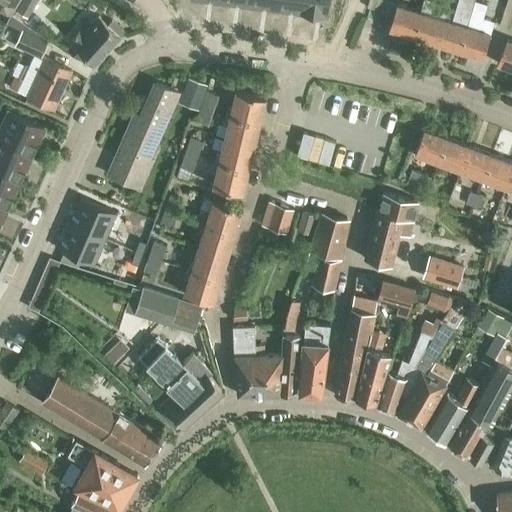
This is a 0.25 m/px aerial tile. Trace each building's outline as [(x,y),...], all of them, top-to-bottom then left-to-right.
[(0,0),(0,6),(11,13),(18,0),(0,0)] [(20,0),(15,9),(27,16),(36,0),(20,0)] [(272,0),(272,8),(299,11),(300,0),(272,0)] [(300,0),(299,11),(327,15),(328,0),(300,0)] [(459,49),(473,0),(457,0),(451,19),(443,17),(435,42),(459,49)] [(473,0),(459,49),(482,56),(493,20),(483,17),(487,4),(473,0)] [(435,42),(443,17),(445,8),(423,2),(420,10),(413,35),(435,42)] [(413,35),(420,10),(397,3),(389,28),(413,35)] [(112,17),(107,22),(98,13),(84,28),(81,25),(71,37),(78,43),(77,45),(94,61),(124,29),(112,17)] [(16,43),(41,54),(47,40),(23,28),(16,43)] [(511,67),(511,38),(507,37),(497,61),(511,67)] [(28,94),(53,105),(70,67),(45,55),(28,94)] [(189,78),(184,93),(200,99),(205,83),(189,78)] [(123,141),(109,173),(136,185),(150,153),(164,122),(178,89),(157,80),(143,112),(139,120),(133,118),(123,141)] [(238,93),(229,130),(257,137),(265,100),(238,93)] [(0,138),(32,153),(44,126),(8,109),(0,126),(0,138)] [(200,114),(197,122),(208,126),(211,118),(200,114)] [(197,122),(194,129),(206,133),(208,126),(197,122)] [(438,160),(447,136),(424,127),(415,151),(438,160)] [(229,130),(220,168),(248,174),(257,137),(229,130)] [(461,169),(470,144),(447,136),(438,160),(461,169)] [(0,170),(20,179),(32,153),(0,138),(0,170)] [(483,177),(492,153),(470,144),(461,169),(483,177)] [(506,185),(511,168),(511,160),(492,153),(483,177),(506,185)] [(427,191),(433,175),(412,167),(406,183),(427,191)] [(0,201),(8,205),(20,179),(0,170),(0,201)] [(433,175),(427,191),(428,188),(435,191),(440,178),(433,175)] [(207,182),(199,209),(236,220),(244,193),(207,182)] [(473,205),(478,192),(470,189),(465,202),(473,205)] [(398,232),(409,234),(417,201),(383,191),(378,209),(376,209),(364,257),(391,265),(398,232)] [(171,192),(168,200),(180,204),(183,196),(171,192)] [(478,192),(473,205),(480,208),(485,195),(478,192)] [(81,196),(70,221),(105,237),(116,211),(81,196)] [(269,199),(261,222),(268,224),(285,230),(292,207),(276,201),(269,199)] [(199,209),(191,235),(228,246),(236,220),(199,209)] [(302,209),(297,229),(310,233),(315,213),(302,209)] [(310,249),(316,250),(341,258),(348,227),(348,217),(324,210),(310,249)] [(155,216),(153,224),(164,228),(167,220),(155,216)] [(70,221),(58,247),(94,263),(105,237),(70,221)] [(153,224),(150,231),(162,235),(164,228),(153,224)] [(496,271),(511,277),(511,234),(511,235),(496,271)] [(191,235),(183,261),(220,272),(228,246),(191,235)] [(138,238),(133,249),(141,252),(146,241),(138,238)] [(133,249),(128,259),(137,262),(141,252),(133,249)] [(335,287),(341,258),(316,250),(314,259),(318,260),(314,282),(335,287)] [(150,251),(147,259),(159,263),(161,255),(150,251)] [(49,255),(27,306),(37,310),(59,259),(49,255)] [(423,279),(474,293),(477,279),(458,274),(459,268),(428,260),(423,279)] [(183,261),(175,288),(212,299),(220,272),(183,261)] [(378,298),(378,300),(400,306),(397,314),(405,317),(414,288),(383,279),(378,298)] [(134,283),(126,308),(134,310),(136,304),(146,308),(144,313),(185,326),(194,329),(197,319),(201,304),(178,297),(142,286),(134,283)] [(388,368),(377,401),(396,409),(402,394),(407,396),(423,370),(416,366),(449,304),(446,302),(449,295),(431,289),(426,302),(442,308),(439,315),(436,314),(433,321),(426,318),(421,331),(409,361),(404,359),(398,372),(388,368)] [(368,345),(372,328),(378,300),(378,298),(354,293),(336,393),(356,397),(368,345)] [(282,353),(280,392),(296,391),(301,334),(294,333),(296,316),(300,299),(292,298),(287,314),(285,325),(284,325),(282,353)] [(423,370),(407,396),(398,411),(423,424),(447,383),(445,382),(453,367),(436,358),(445,342),(463,313),(449,304),(416,366),(423,370)] [(235,307),(235,317),(248,317),(247,307),(235,307)] [(489,308),(480,324),(493,331),(496,327),(506,332),(511,321),(489,308)] [(280,392),(282,353),(265,353),(265,343),(256,343),(255,324),(234,325),(237,393),(280,392)] [(300,391),(322,392),(331,324),(306,324),(305,342),(304,342),(300,391)] [(7,335),(24,340),(27,331),(10,325),(7,335)] [(368,345),(356,397),(377,401),(388,368),(393,353),(382,349),(383,343),(386,332),(380,330),(372,328),(368,345)] [(491,364),(501,346),(506,337),(498,332),(482,360),(491,364)] [(165,343),(147,363),(157,373),(156,373),(167,383),(174,389),(168,395),(157,407),(159,409),(177,429),(183,423),(184,423),(223,388),(210,373),(212,371),(192,350),(183,360),(176,352),(175,353),(165,343)] [(491,364),(480,383),(448,440),(481,462),(493,440),(481,434),(487,424),(490,426),(511,384),(511,352),(501,346),(491,364)] [(42,399),(145,463),(163,439),(59,373),(42,399)] [(448,440),(480,383),(467,375),(455,396),(446,391),(424,427),(448,440)] [(0,407),(0,425),(6,429),(19,408),(6,400),(0,407)] [(511,433),(506,434),(493,462),(497,468),(511,467),(511,433)] [(76,483),(81,486),(118,506),(137,473),(77,438),(68,452),(87,463),(76,483)] [(18,459),(41,473),(49,460),(26,447),(18,459)] [(115,511),(118,506),(81,486),(72,503),(83,509),(81,511),(115,511)] [(498,511),(511,511),(511,490),(497,493),(498,511)]
